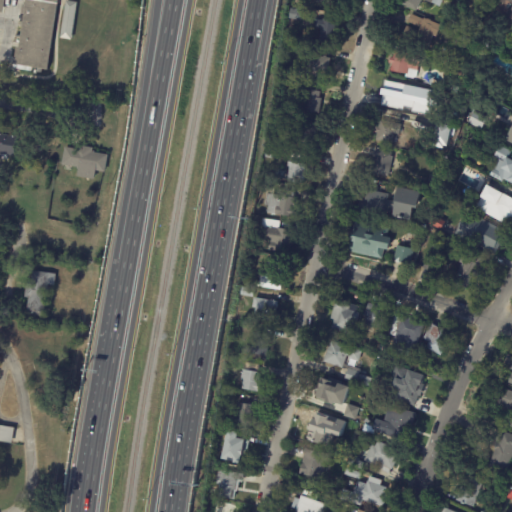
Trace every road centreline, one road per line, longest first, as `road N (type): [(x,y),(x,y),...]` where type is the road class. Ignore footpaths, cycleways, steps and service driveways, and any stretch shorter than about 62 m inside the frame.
road 1 (residential): [(260,511),(372,0)]
road 2 (motorway): [(150,511),(239,0)]
road 3 (motorway): [(188,0),(100,511)]
road 4 (motorway): [(169,511),(257,0)]
road 5 (motorway): [(123,258),(81,511)]
road 6 (residential): [(411,511),(442,424),(511,280)]
road 7 (residential): [(313,264),(511,330)]
road 8 (motorway): [(152,95),(123,258)]
